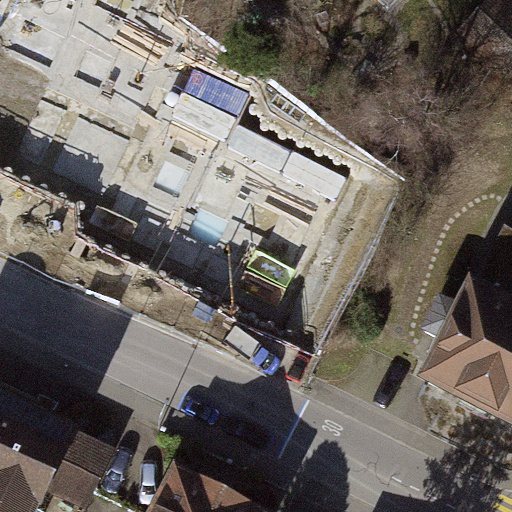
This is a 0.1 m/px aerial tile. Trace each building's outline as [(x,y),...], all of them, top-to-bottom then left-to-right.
[(371,0),(354,0),(364,8),(371,0)] [(489,0),(448,42),(488,81),(511,55),(511,1),(510,0),(489,0)] [(511,55),(488,81),(511,104),(511,55)] [(0,189),(57,217),(105,121),(4,72),(0,79),(0,189)] [(447,342),(428,380),(511,423),(511,232),(505,229),(463,311),(442,300),(426,332),(447,342)] [(0,511),(82,511),(110,453),(46,423),(52,411),(38,404),(38,400),(0,382),(0,511)] [(246,511),(176,476),(157,511),(246,511)]
